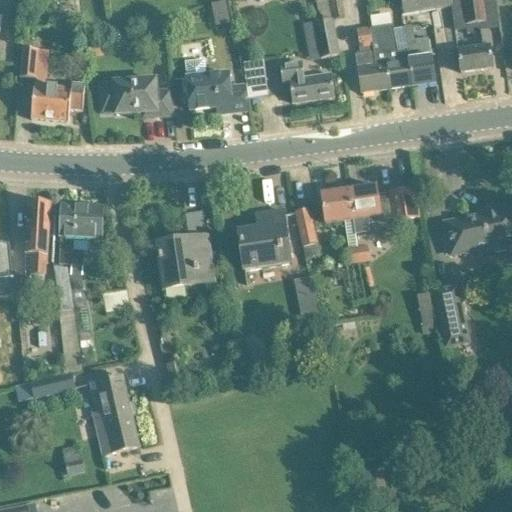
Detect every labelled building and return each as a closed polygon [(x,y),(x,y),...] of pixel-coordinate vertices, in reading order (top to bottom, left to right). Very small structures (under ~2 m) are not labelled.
[(330,0),(328,1),(332,21),(333,21),(346,18),(342,0),(330,0)] [(401,0),(404,16),(420,13),(452,7),(450,0),(401,0)] [(462,0),(467,26),(454,28),(458,51),(461,75),(493,70),(487,24),(499,23),(495,0),(462,0)] [(220,26),(234,23),(230,1),(216,4),(220,26)] [(332,21),(328,1),(316,3),(317,10),(324,19),(325,22),(332,21)] [(332,21),(325,22),(316,24),(323,59),(339,56),(332,21)] [(395,52),(391,25),(370,28),(377,77),(386,75),(389,91),(412,88),(406,50),(395,52)] [(435,85),(429,39),(415,42),(413,27),(403,28),(406,50),(412,88),(435,85)] [(377,77),(370,28),(357,30),(361,55),(355,56),(361,95),(389,91),(386,75),(377,77)] [(35,80),(38,51),(22,49),(19,78),(35,80)] [(185,63),(186,78),(190,112),(228,108),(229,115),(247,113),(244,91),(232,93),(230,73),(207,75),(205,61),(185,63)] [(263,61),(243,64),(244,74),(264,72),(263,61)] [(335,99),(331,76),(305,80),(303,62),(280,65),(283,85),(289,84),(293,105),(335,99)] [(171,118),(170,91),(158,91),(158,79),(114,82),(114,84),(100,85),(102,116),(116,115),(116,117),(155,115),(155,119),(171,118)] [(82,113),(85,86),(71,84),(70,90),(34,86),(30,121),(68,124),(69,112),(82,113)] [(382,218),(377,188),(349,192),(356,236),(371,234),(368,220),(382,218)] [(419,220),(415,191),(389,195),(393,224),(419,220)] [(356,236),(349,192),(321,196),(325,226),(345,223),(349,250),(345,250),(347,267),(364,264),(360,248),(358,248),(356,236)] [(48,256),(51,206),(28,205),(25,276),(27,287),(46,288),(47,315),(58,314),(65,362),(80,359),(67,269),(47,269),(47,256),(48,256)] [(101,241),(103,209),(63,207),(59,267),(71,267),(71,276),(83,277),(84,253),(87,253),(90,250),(91,241),(101,241)] [(320,257),(309,209),(296,212),(307,260),(320,257)] [(510,243),(511,243),(511,211),(501,214),(500,209),(481,214),(482,218),(445,226),(451,256),(489,248),(489,252),(511,247),(510,243)] [(207,210),(188,213),(191,235),(211,233),(207,210)] [(291,267),(282,213),(266,215),(268,229),(239,234),(245,274),(291,267)] [(214,284),(207,239),(158,246),(164,292),(214,284)] [(378,261),(377,246),(368,248),(368,247),(360,248),(364,264),(370,263),(370,262),(378,261)] [(298,281),(304,318),(320,316),(313,278),(298,281)] [(86,304),(83,285),(72,287),(75,305),(86,304)] [(471,345),(459,287),(433,292),(446,351),(471,345)] [(113,319),(136,317),(134,296),(111,299),(113,319)] [(437,326),(431,296),(419,299),(425,329),(437,326)] [(76,390),(73,375),(31,384),(35,400),(76,390)] [(140,449),(124,379),(114,381),(114,379),(111,380),(112,382),(91,387),(96,386),(98,396),(93,397),(96,409),(91,411),(103,458),(140,449)] [(85,473),(80,448),(62,452),(68,477),(85,473)]
